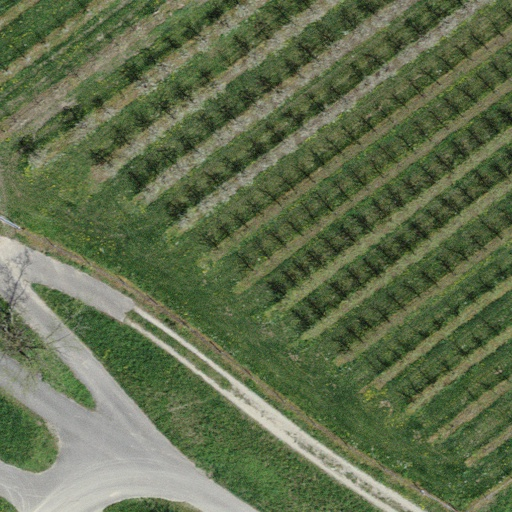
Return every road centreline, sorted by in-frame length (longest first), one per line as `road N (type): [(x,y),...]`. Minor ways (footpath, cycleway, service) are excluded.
road 1 (track): [(0,265),(388,511)]
road 2 (track): [(0,284),(110,466)]
road 3 (track): [(110,466),(0,371)]
